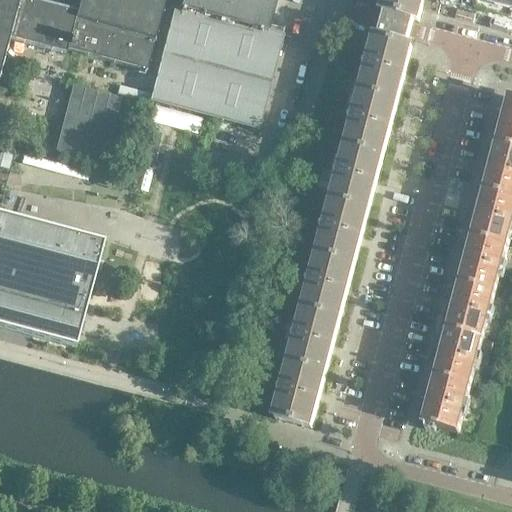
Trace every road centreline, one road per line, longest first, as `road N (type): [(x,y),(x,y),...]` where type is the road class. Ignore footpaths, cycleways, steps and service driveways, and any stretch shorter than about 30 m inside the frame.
road 1 (residential): [(511,496),(380,462),(366,435),(469,50)]
road 2 (residential): [(469,50),(331,12),(318,0)]
